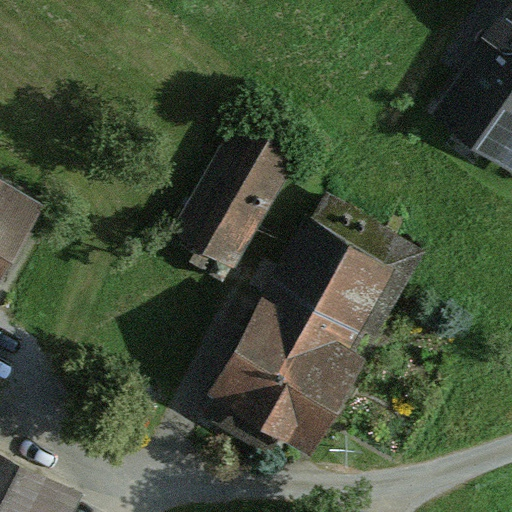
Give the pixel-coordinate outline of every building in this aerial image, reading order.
[(511,0),(495,0),(480,22),(487,28),(431,106),(511,163),(511,0)] [(295,146),(246,119),(186,226),(235,253),(295,146)] [(0,260),(34,198),(0,179),(0,260)] [(320,209),(390,242),(401,220),(330,187),(320,209)] [(407,271),(314,220),(219,390),(312,441),(407,271)] [(0,511),(49,511),(63,487),(0,455),(0,511)]
